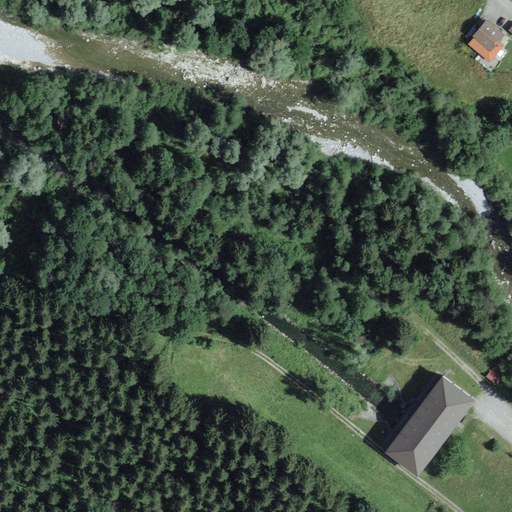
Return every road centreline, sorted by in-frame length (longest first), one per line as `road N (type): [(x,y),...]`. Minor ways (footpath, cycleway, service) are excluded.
road 1 (track): [(460,511),(249,347),(0,281)]
road 2 (track): [(486,391),(426,332),(323,256),(259,221),(201,202)]
